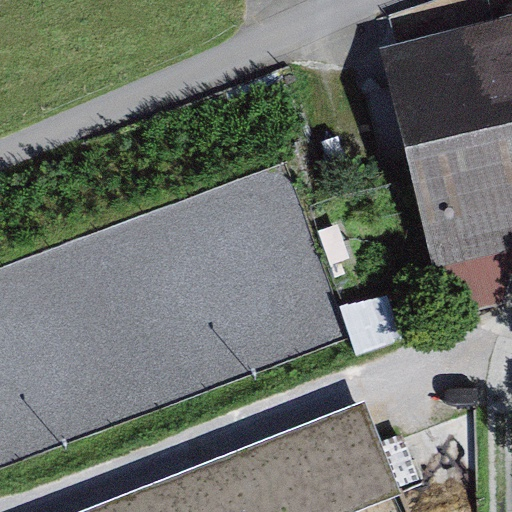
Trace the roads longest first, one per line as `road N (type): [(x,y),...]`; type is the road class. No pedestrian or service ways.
road 1 (unclassified): [(378,0),(0,157)]
road 2 (track): [(499,511),(496,427),(511,324)]
